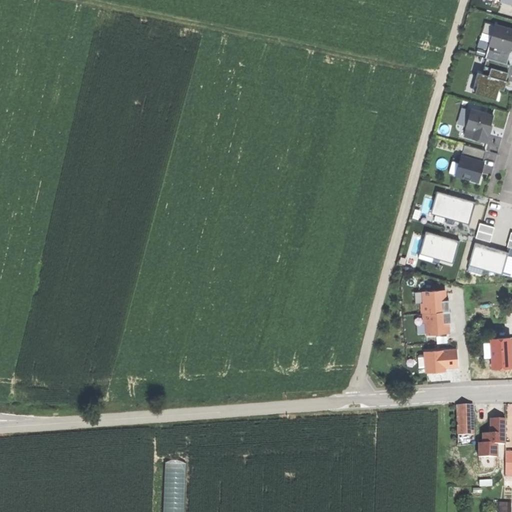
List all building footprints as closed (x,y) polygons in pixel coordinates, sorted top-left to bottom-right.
[(482,32),(491,35),(494,25),(484,23),(482,32)] [(511,30),(494,25),(491,35),(485,58),(486,59),(506,64),(510,51),(511,52),(511,30)] [(506,64),(486,59),(482,74),(477,73),(474,82),(477,83),(474,93),(495,99),(497,93),(498,89),(501,80),(505,81),(509,65),(506,64)] [(493,116),(470,109),(465,128),(466,129),(464,137),(486,143),(488,135),(487,134),(489,128),(493,116)] [(464,145),(460,157),(482,163),(485,151),(464,145)] [(460,157),(458,164),(455,176),(470,180),(469,181),(478,183),(481,174),(479,173),(480,169),(482,165),(481,165),(482,163),(460,157)] [(448,174),(455,176),(458,164),(451,162),(448,174)] [(475,202),(437,191),(431,213),(470,223),(475,202)] [(493,225),(479,222),(475,236),(489,240),(493,225)] [(459,240),(427,231),(421,253),(453,262),(456,251),(459,240)] [(503,272),(508,257),(509,253),(493,249),(475,244),(469,263),(503,272)] [(443,290),(422,292),(423,304),(420,304),(421,313),(422,313),(422,323),(425,322),(425,323),(426,333),(426,334),(447,333),(447,326),(446,323),(450,322),(449,311),(448,311),(448,305),(447,300),(444,300),(443,290)] [(414,304),(420,304),(423,304),(422,292),(413,292),(414,304)] [(416,334),(426,333),(425,323),(415,324),(416,334)] [(490,339),(492,367),(502,366),(511,365),(510,338),(490,339)] [(455,350),(424,352),(424,354),(425,370),(425,372),(443,371),(443,368),(448,367),(457,367),(455,350)] [(419,370),(425,370),(424,354),(418,355),(417,356),(418,369),(419,370)] [(459,435),(473,435),(473,406),(458,406),(459,435)] [(479,444),(479,457),(497,457),(497,444),(505,444),(505,420),(497,419),(490,419),(490,434),(483,434),(483,444),(479,444)] [(186,511),(188,466),(167,465),(164,511),(186,511)] [(510,501),(496,501),(495,511),(509,511),(510,501)]
